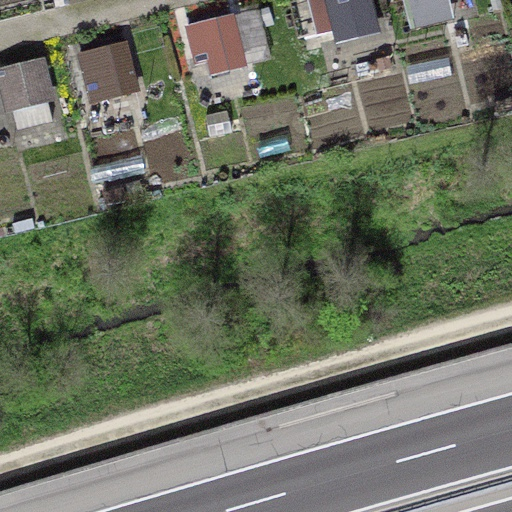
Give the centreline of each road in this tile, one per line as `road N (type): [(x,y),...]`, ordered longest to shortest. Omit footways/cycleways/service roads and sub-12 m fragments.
road 1 (track): [(511,324),(0,472)]
road 2 (motorway): [(511,449),(294,511)]
